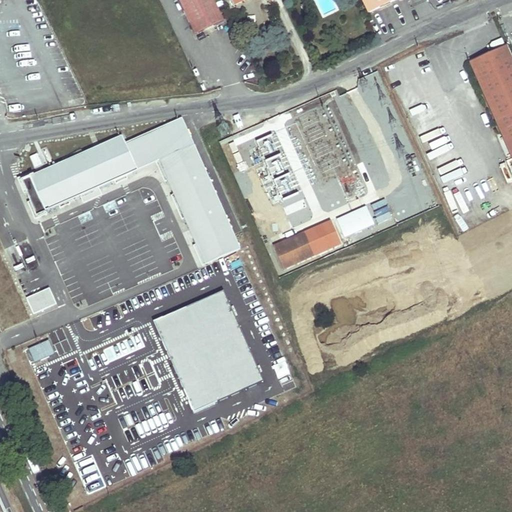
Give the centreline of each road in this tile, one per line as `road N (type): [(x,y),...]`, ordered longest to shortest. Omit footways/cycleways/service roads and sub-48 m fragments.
road 1 (unclassified): [(500,0),(262,97),(0,141)]
road 2 (unknown): [(487,195),(426,65),(433,54),(511,20)]
